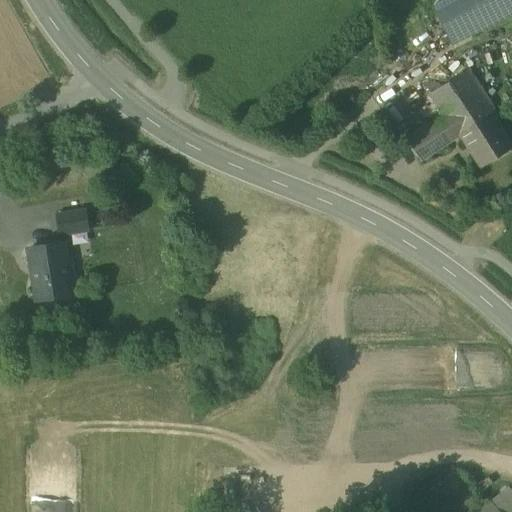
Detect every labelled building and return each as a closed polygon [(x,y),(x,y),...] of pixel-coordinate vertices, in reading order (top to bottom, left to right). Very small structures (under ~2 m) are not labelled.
[(511,0),(450,0),(434,8),(453,45),(511,13),(511,0)] [(469,70),(430,94),(445,117),(406,142),(421,160),(457,137),(451,128),(468,117),(474,126),(490,116),(496,113),(469,70)] [(490,116),(474,126),(468,117),(451,128),(457,137),(462,134),(483,167),(510,149),(490,116)] [(84,211),(58,215),(61,235),(88,231),(84,211)] [(64,243),(29,249),(37,301),(72,295),(64,243)] [(453,474),(442,472),(432,474),(423,480),(417,489),(414,499),(416,509),(417,511),(468,511),(470,510),(472,498),(469,488),(462,479),(453,474)] [(229,502),(281,501),(281,478),(228,480),(229,502)] [(511,511),(511,493),(507,488),(477,511),(511,511)]
